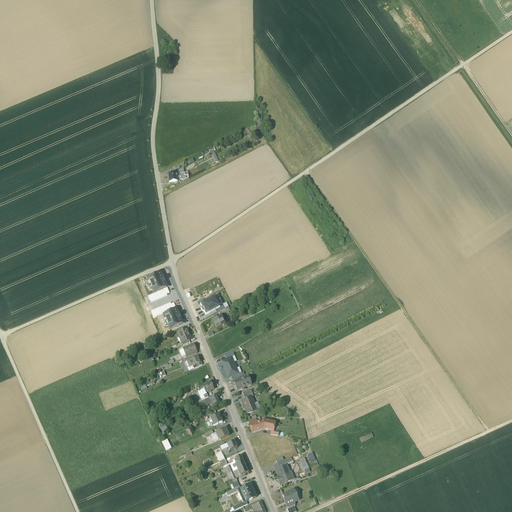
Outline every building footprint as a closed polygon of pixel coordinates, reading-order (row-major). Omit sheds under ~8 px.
[(429,37),(407,3),(402,6),(424,41),(429,37)] [(389,13),(419,58),(424,55),(394,10),(389,13)] [(185,173),(176,174),(177,181),(178,181),(179,181),(180,184),(189,179),(188,175),(185,176),(185,173)] [(176,174),(168,175),(169,183),(177,182),(177,181),(176,174)] [(160,274),(147,279),(148,282),(147,283),(151,291),(152,290),(153,294),(167,288),(160,274)] [(169,294),(167,288),(153,294),(148,296),(151,303),(167,296),(167,295),(169,294)] [(204,303),(199,306),(205,317),(216,311),(220,308),(219,307),(214,298),(204,303)] [(162,315),(176,309),(174,304),(171,305),(170,304),(151,312),(154,318),(162,315)] [(225,309),(218,312),(220,315),(230,310),(228,307),(225,309)] [(167,327),(169,330),(183,324),(176,309),(162,315),(164,319),(163,319),(166,327),(167,327)] [(221,316),(212,321),(216,330),(225,325),(221,316)] [(187,329),(178,333),(182,343),(183,342),(182,340),(188,337),(190,336),(187,329)] [(193,345),(183,349),(185,355),(189,354),(196,351),(193,345)] [(197,357),(188,361),(191,367),(193,366),(194,369),(202,365),(201,362),(199,363),(197,357)] [(221,362),(225,370),(235,366),(232,357),(226,360),(221,362)] [(225,370),(228,378),(233,376),(239,374),(235,366),(225,370)] [(248,378),(234,383),(237,391),(242,389),(243,391),(245,389),(245,388),(251,385),(248,378)] [(210,383),(203,386),(204,390),(206,393),(213,390),(210,383)] [(250,391),(242,394),(245,400),(251,397),(252,397),(250,391)] [(216,395),(202,402),(203,405),(209,402),(210,405),(212,407),(220,403),(216,395)] [(245,400),(242,401),(247,414),(257,410),(251,397),(245,400)] [(203,405),(198,407),(201,415),(203,415),(207,413),(205,409),(203,405)] [(218,414),(210,418),(214,426),(222,423),(218,414)] [(275,423),(265,421),(261,423),(263,429),(264,429),(272,430),(273,431),(274,430),(275,423)] [(250,425),(249,425),(252,433),(263,429),(261,423),(257,424),(256,423),(250,425)] [(164,425),(158,428),(161,433),(167,430),(164,425)] [(225,429),(216,433),(218,437),(219,436),(221,440),(229,436),(225,429)] [(165,451),(171,449),(167,440),(162,442),(165,451)] [(234,442),(227,445),(228,448),(230,451),(237,448),(234,442)] [(221,453),(216,456),(219,463),(225,460),(221,453)] [(241,457),(235,459),(237,464),(234,466),(235,469),(236,468),(237,471),(245,467),(241,457)] [(291,458),(277,464),(279,468),(293,461),(291,458)] [(304,459),(300,461),(306,474),(310,472),(304,459)] [(225,460),(219,463),(221,468),(227,465),(225,460)] [(245,467),(237,471),(239,474),(238,475),(239,477),(242,476),(243,477),(245,477),(244,475),(248,473),(245,467)] [(285,467),(276,471),(280,479),(278,480),(280,485),(286,483),(290,481),(287,475),(288,474),(285,467)] [(232,480),(230,482),(233,490),(240,487),(237,479),(236,479),(232,480)] [(241,490),(239,490),(245,502),(245,503),(246,502),(256,498),(250,485),(241,490)] [(240,487),(227,493),(228,496),(239,490),(241,490),(240,487)] [(283,496),(289,510),(294,508),(295,507),(294,503),(298,502),(294,491),(283,496)] [(235,511),(248,505),(246,502),(245,503),(245,502),(233,508),(235,511)] [(264,511),(261,502),(252,507),(253,510),(254,509),(255,511),(264,511)]
